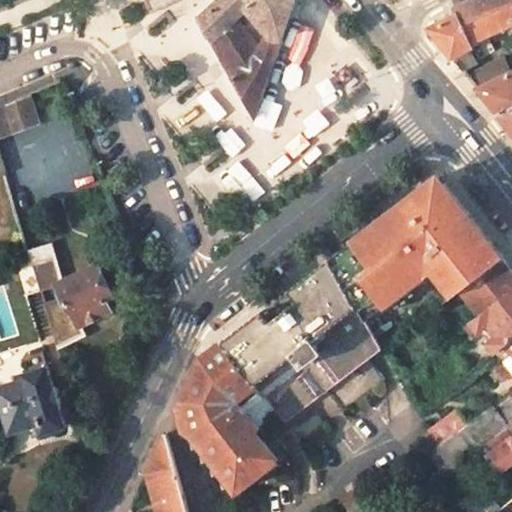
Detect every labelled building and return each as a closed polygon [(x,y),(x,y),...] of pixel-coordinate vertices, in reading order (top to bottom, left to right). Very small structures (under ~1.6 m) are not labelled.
[(145,0),(152,12),(174,0),(145,0)] [(216,0),(198,17),(254,117),(295,0),(216,0)] [(475,47),(482,44),(480,40),(511,24),(511,0),(469,0),(451,8),(452,13),(428,28),(464,72),(479,62),(471,51),(476,49),(475,47)] [(511,72),(505,76),(496,66),(471,81),(499,115),(511,108),(511,72)] [(26,126),(15,98),(0,104),(0,115),(7,134),(26,126)] [(511,108),(499,115),(511,131),(511,108)] [(439,176),(332,257),(369,325),(425,281),(443,304),(463,288),(503,257),(439,176)] [(286,422),(381,349),(369,325),(332,257),(290,289),(298,300),(269,320),(262,311),(223,340),(266,396),(286,422)] [(463,288),(483,313),(511,291),(511,268),(503,257),(463,288)] [(112,294),(99,266),(60,285),(61,288),(79,325),(80,327),(112,311),(105,298),(112,294)] [(70,330),(79,325),(61,288),(52,292),(70,330)] [(511,338),(511,291),(483,313),(473,321),(480,331),(490,323),(500,335),(489,343),(495,352),(506,343),(511,338)] [(480,331),(489,343),(500,335),(490,323),(480,331)] [(400,378),(416,366),(398,339),(385,350),(400,378)] [(184,396),(195,432),(202,427),(210,438),(201,445),(206,460),(212,458),(216,474),(222,472),(226,488),(231,485),(237,491),(277,461),(262,441),(267,437),(247,412),(266,396),(223,340),(204,355),(194,376),(184,396)] [(57,389),(49,367),(25,374),(26,379),(0,387),(0,398),(12,433),(41,424),(44,433),(69,426),(62,405),(64,404),(59,389),(57,389)] [(504,421),(511,430),(511,439),(491,454),(503,471),(511,464),(511,394),(494,407),(504,421)] [(434,449),(445,464),(504,421),(494,407),(472,422),(445,442),(434,449)] [(472,422),(467,415),(441,435),(445,442),(472,422)] [(188,511),(167,432),(148,473),(159,511),(188,511)] [(485,484),(481,479),(471,486),(475,491),(485,484)] [(492,511),(495,510),(498,508),(488,493),(492,490),(487,482),(485,484),(475,491),(463,500),(468,511),(492,511)] [(372,511),(363,499),(345,511),(372,511)]
